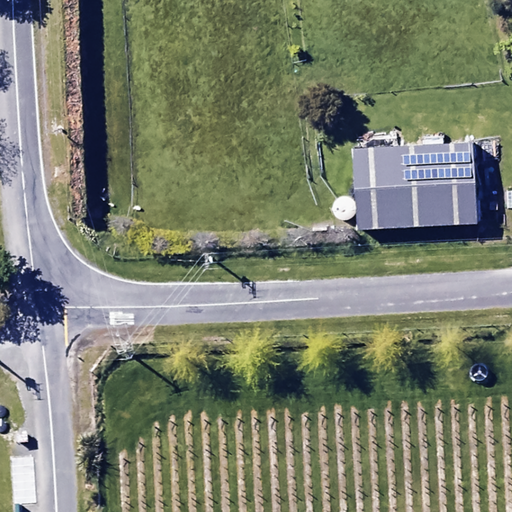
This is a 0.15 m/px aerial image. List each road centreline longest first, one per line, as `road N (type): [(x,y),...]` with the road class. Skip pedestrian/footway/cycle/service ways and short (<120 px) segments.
road 1 (unclassified): [(511,290),(40,313)]
road 2 (unclassified): [(40,313),(22,192),(14,0)]
road 3 (unclassified): [(55,511),(40,313)]
